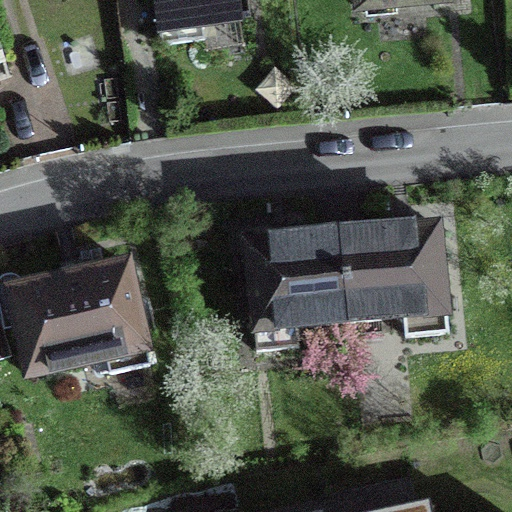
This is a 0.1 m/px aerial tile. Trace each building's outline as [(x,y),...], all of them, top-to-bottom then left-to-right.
[(152,0),(159,49),(202,43),(200,28),(237,23),(233,0),(152,0)] [(354,0),(356,12),(443,4),(442,0),(354,0)] [(410,231),(409,227),(380,230),(380,234),(368,235),(367,229),(339,232),(348,327),(401,321),(403,341),(446,337),(435,229),(410,231)] [(296,351),(295,331),(348,327),(339,232),(311,235),(312,241),(299,242),(299,238),(269,241),(269,245),(243,247),(254,355),(296,351)] [(147,368),(124,267),(7,293),(26,379),(104,361),(107,377),(147,368)]
